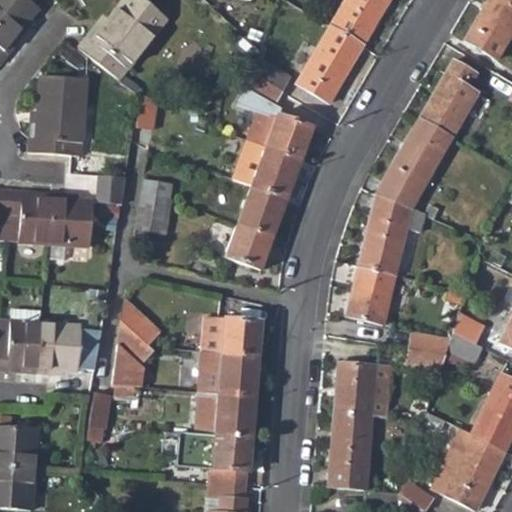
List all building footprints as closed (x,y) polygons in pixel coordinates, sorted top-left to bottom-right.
[(22,0),(0,0),(0,33),(16,46),(25,34),(21,31),(37,10),(22,0)] [(84,39),(74,51),(117,84),(126,72),(128,73),(166,22),(137,0),(122,0),(89,43),(84,39)] [(343,0),(327,29),(362,49),(390,0),(343,0)] [(495,63),(511,33),(511,0),(486,0),(462,43),(495,63)] [(327,108),(362,49),(327,29),(293,87),(327,108)] [(7,57),(16,46),(0,33),(0,57),(3,54),(7,57)] [(333,100),(345,107),(378,54),(366,47),(333,100)] [(265,52),(259,50),(258,54),(254,65),(249,78),(280,95),(289,79),(261,63),(265,52)] [(234,77),(239,80),(246,62),(240,60),(234,77)] [(246,62),(239,80),(248,83),(249,78),(254,65),(246,62)] [(450,62),(417,122),(450,141),(476,95),(467,90),(475,77),(450,62)] [(28,141),(27,155),(78,160),(79,145),(81,144),(87,82),(39,78),(32,141),(28,141)] [(272,109),(280,95),(249,78),(248,83),(246,87),(244,93),(272,109)] [(152,135),(157,102),(140,100),(134,132),(152,135)] [(255,112),(243,143),(263,150),(300,164),(312,130),(275,116),(274,119),(255,112)] [(417,122),(374,197),(409,212),(450,141),(417,122)] [(286,201),(300,164),(263,150),(249,186),(286,201)] [(112,176),(122,178),(125,164),(115,163),(112,176)] [(118,182),(93,180),(91,202),(116,204),(118,182)] [(170,201),(168,201),(171,188),(142,184),(134,233),(164,238),(170,201)] [(272,241),(286,201),(249,186),(234,227),(272,241)] [(15,245),(47,248),(51,200),(20,198),(21,193),(7,192),(4,227),(17,228),(15,245)] [(65,197),(51,196),(51,200),(47,248),(50,248),(64,249),(86,251),(90,204),(64,201),(65,197)] [(416,235),(421,217),(409,212),(374,197),(355,270),(393,279),(405,232),(416,235)] [(116,209),(97,207),(96,219),(116,220),(116,209)] [(427,207),(422,218),(431,221),(436,211),(427,207)] [(260,274),(272,241),(234,227),(222,261),(260,274)] [(48,263),(62,264),(64,249),(50,248),(48,263)] [(382,327),(393,279),(355,270),(343,319),(382,327)] [(91,307),(103,308),(105,293),(93,292),(91,307)] [(159,333),(122,299),(118,323),(145,348),(153,338),(159,333)] [(465,323),(487,334),(492,324),(461,309),(457,319),(465,323)] [(511,352),(511,311),(496,344),(511,352)] [(55,326),(76,328),(77,314),(56,313),(55,326)] [(209,321),(207,356),(218,357),(256,360),(259,322),(221,319),(221,322),(209,321)] [(4,369),(33,372),(38,324),(0,321),(0,373),(4,373),(4,369)] [(145,348),(118,323),(107,387),(136,390),(141,372),(137,369),(151,354),(149,352),(145,348)] [(465,323),(457,338),(479,349),(487,334),(465,323)] [(75,371),(92,372),(99,333),(81,331),(81,328),(76,328),(55,326),(38,324),(33,372),(33,375),(49,377),(49,372),(75,375),(75,371)] [(409,333),(406,351),(443,357),(450,334),(451,333),(439,332),(439,334),(420,330),(419,334),(409,333)] [(467,374),(480,349),(479,349),(457,338),(450,334),(443,357),(442,361),(450,366),(467,374)] [(149,352),(150,352),(159,343),(153,338),(145,348),(149,352)] [(403,368),(438,373),(439,369),(442,361),(443,357),(406,351),(403,368)] [(207,356),(206,356),(203,396),(215,397),(253,400),(256,360),(218,357),(207,356)] [(439,369),(447,373),(450,366),(442,361),(439,369)] [(375,367),(335,363),(331,415),(370,418),(383,420),(385,397),(372,396),(375,367)] [(387,369),(375,367),(372,396),(385,397),(387,369)] [(511,383),(498,377),(467,438),(502,455),(511,434),(511,383)] [(113,389),(112,399),(130,401),(131,391),(113,389)] [(88,444),(85,458),(91,455),(93,444),(100,446),(108,398),(92,396),(84,443),(88,444)] [(249,440),(253,400),(215,397),(211,436),(249,440)] [(364,492),(370,418),(331,415),(324,488),(364,492)] [(427,434),(433,421),(423,416),(421,423),(419,429),(427,434)] [(0,470),(32,473),(35,433),(0,429),(0,470)] [(467,438),(458,433),(428,492),(467,511),(472,511),(502,455),(467,438)] [(194,469),(208,471),(211,436),(197,435),(194,469)] [(246,477),(249,440),(211,436),(208,471),(207,487),(243,490),(244,477),(246,477)] [(0,510),(16,511),(29,511),(32,473),(0,470),(0,510)] [(423,511),(431,500),(402,481),(397,497),(419,511),(423,511)] [(242,500),(243,490),(207,487),(204,511),(243,511),(245,501),(242,500)] [(382,511),(395,511),(397,497),(364,492),(362,510),(382,511)]
